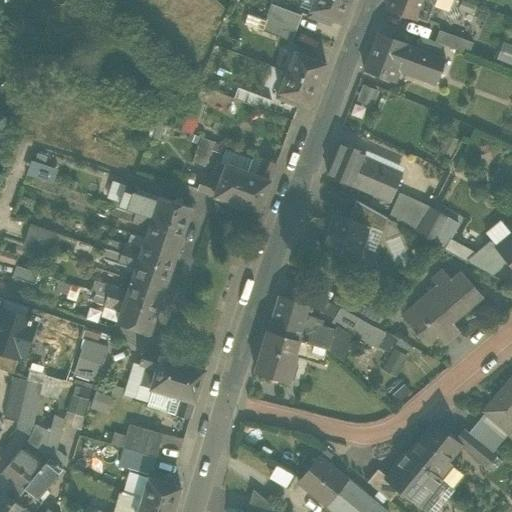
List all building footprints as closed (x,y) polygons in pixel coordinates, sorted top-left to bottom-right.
[(314,0),(301,0),(299,7),(310,11),(314,0)] [(342,23),(350,2),(345,0),(314,0),(310,11),(308,17),(328,25),(331,19),(342,23)] [(422,2),(422,0),(390,0),(387,8),(427,23),(429,18),(433,17),(434,12),(433,8),(434,6),(422,2)] [(272,4),(267,17),(297,29),(302,15),(272,4)] [(291,45),(297,29),(267,17),(262,30),(290,41),(289,44),(291,45)] [(439,30),(435,42),(442,44),(461,51),(465,40),(439,30)] [(397,69),(435,84),(445,60),(437,57),(414,48),(378,34),(364,70),(393,81),(397,69)] [(437,57),(442,44),(435,42),(419,36),(418,36),(414,48),(437,57)] [(511,43),(503,41),(498,58),(511,62),(511,43)] [(297,46),(287,72),(318,84),(326,64),(315,60),(317,54),(297,46)] [(310,104),(318,84),(287,72),(277,98),(297,106),(299,100),(310,104)] [(379,90),(363,84),(356,102),(373,108),(379,90)] [(198,85),(192,101),(202,104),(208,89),(198,85)] [(243,103),(247,92),(237,88),(233,99),(243,103)] [(243,103),(267,112),(272,101),(247,92),(243,103)] [(192,101),(186,115),(198,120),(203,105),(202,104),(192,101)] [(198,120),(186,115),(181,129),(193,133),(198,120)] [(459,141),(448,135),(439,152),(449,158),(459,141)] [(190,162),(206,168),(216,142),(199,136),(190,162)] [(351,183),(391,200),(401,176),(362,160),(365,152),(341,142),(327,176),(350,186),(351,183)] [(220,163),(226,165),(240,170),(245,156),(225,149),(220,163)] [(404,168),(365,152),(362,160),(401,176),(404,168)] [(253,159),(245,156),(240,170),(248,173),(253,159)] [(256,176),(263,159),(254,156),(253,159),(248,173),(256,176)] [(256,176),(269,181),(276,164),(263,159),(256,176)] [(58,169),(31,160),(26,175),(53,184),(58,169)] [(219,183),(226,165),(220,163),(216,161),(209,179),(219,183)] [(215,196),(236,204),(248,173),(240,170),(226,165),(219,183),(215,196)] [(256,176),(248,173),(236,204),(257,212),(269,181),(256,176)] [(197,190),(215,196),(219,183),(209,179),(202,177),(197,190)] [(120,202),(124,191),(126,185),(112,181),(107,198),(120,202)] [(135,213),(153,218),(158,203),(124,191),(120,202),(119,207),(135,213)] [(391,216),(437,243),(450,221),(428,208),(427,210),(414,202),(403,195),(392,214),(391,216)] [(160,196),(158,203),(153,218),(184,229),(192,207),(160,196)] [(349,218),(368,226),(374,211),(355,200),(349,218)] [(116,216),(132,222),(135,213),(119,207),(116,216)] [(381,231),(386,218),(374,211),(368,226),(381,231)] [(153,218),(135,213),(132,222),(150,228),(153,218)] [(358,245),(361,246),(368,226),(349,218),(335,213),(329,229),(331,230),(324,249),(353,259),(358,245)] [(177,250),(184,229),(153,218),(150,228),(145,239),(177,250)] [(492,242),(496,246),(511,233),(500,220),(485,233),(492,242)] [(460,226),(450,221),(437,243),(447,249),(452,239),(460,226)] [(23,244),(50,253),(57,232),(31,223),(23,244)] [(381,231),(368,226),(361,246),(373,250),(381,231)] [(511,232),(511,233),(496,246),(497,247),(509,237),(510,239),(511,237),(511,232)] [(133,235),(129,246),(142,251),(145,239),(133,235)] [(508,263),(511,267),(511,237),(510,239),(509,237),(497,247),(496,248),(508,263)] [(110,250),(121,254),(125,245),(106,238),(103,248),(110,250)] [(170,271),(177,250),(145,239),(142,251),(139,260),(170,271)] [(478,253),(452,239),(447,249),(469,261),(478,253)] [(467,262),(492,276),(508,263),(496,248),(497,247),(496,246),(492,242),(478,253),(469,261),(467,262)] [(129,246),(125,245),(121,254),(139,260),(142,251),(129,246)] [(19,254),(1,248),(0,251),(0,259),(15,264),(19,254)] [(106,259),(118,264),(121,254),(110,250),(106,259)] [(139,260),(121,254),(118,264),(135,269),(139,260)] [(163,291),(170,271),(139,260),(135,269),(131,281),(163,291)] [(39,272),(16,265),(12,277),(35,284),(39,272)] [(437,335),(445,344),(455,335),(447,326),(453,321),(482,294),(462,272),(453,281),(443,269),(432,279),(441,289),(427,301),(423,297),(401,317),(427,344),(437,335)] [(92,291),(107,296),(110,286),(96,281),(92,291)] [(156,312),(163,291),(131,281),(128,292),(125,302),(156,312)] [(128,292),(110,286),(107,296),(125,302),(128,292)] [(89,300),(104,305),(107,296),(92,291),(89,300)] [(349,295),(342,308),(365,321),(378,328),(379,326),(385,316),(349,295)] [(125,302),(107,296),(104,305),(121,311),(125,302)] [(278,296),(268,331),(295,339),(298,340),(303,325),(306,315),(309,305),(278,296)] [(335,320),(342,308),(323,297),(317,309),(335,320)] [(4,299),(1,309),(23,317),(27,307),(4,299)] [(149,334),(156,312),(125,302),(121,311),(117,323),(149,334)] [(354,332),(357,333),(365,321),(342,308),(335,320),(334,322),(336,323),(354,332)] [(0,351),(17,357),(18,353),(24,355),(34,325),(30,323),(31,320),(30,319),(23,317),(1,309),(0,310),(0,351)] [(324,320),(306,315),(303,325),(334,334),(335,329),(322,326),(324,320)] [(378,328),(365,321),(357,333),(378,344),(385,332),(378,328)] [(461,329),(453,321),(447,326),(455,335),(461,329)] [(334,334),(329,350),(343,364),(354,332),(336,323),(335,329),(334,334)] [(303,325),(298,340),(298,341),(329,350),(334,334),(303,325)] [(290,353),(295,339),(268,331),(255,373),(288,383),(297,355),(290,353)] [(396,338),(385,332),(378,344),(390,350),(396,338)] [(73,374),(97,382),(107,347),(85,340),(73,374)] [(408,356),(394,348),(382,369),(396,377),(408,356)] [(0,351),(0,368),(12,373),(17,357),(0,351)] [(139,365),(145,366),(139,385),(151,389),(156,370),(160,357),(143,351),(139,365)] [(151,389),(152,389),(173,395),(182,363),(160,357),(156,370),(151,389)] [(139,385),(145,366),(139,365),(132,363),(123,395),(135,398),(139,385)] [(182,363),(173,395),(181,398),(195,402),(204,370),(182,363)] [(29,370),(26,380),(41,383),(43,375),(43,374),(29,370)] [(61,380),(43,375),(41,383),(39,395),(58,399),(61,380)] [(4,419),(17,421),(26,380),(14,377),(4,419)] [(504,429),(509,432),(511,428),(511,377),(484,412),(486,414),(504,429)] [(41,383),(26,380),(17,421),(15,429),(27,435),(32,424),(39,395),(41,383)] [(410,391),(404,384),(392,394),(398,401),(410,391)] [(151,389),(139,385),(135,398),(149,402),(152,389),(151,389)] [(112,395),(92,389),(89,400),(87,408),(107,414),(112,395)] [(167,412),(173,395),(152,389),(149,402),(147,406),(167,412)] [(84,417),(87,408),(89,400),(71,395),(66,412),(84,417)] [(176,415),(181,398),(173,395),(167,412),(176,415)] [(176,415),(189,419),(195,402),(181,398),(176,415)] [(84,417),(66,412),(64,420),(63,424),(81,429),(84,417)] [(486,414),(470,434),(488,449),(504,429),(486,414)] [(54,416),(50,428),(45,448),(55,454),(55,452),(63,424),(64,420),(54,416)] [(25,448),(23,451),(42,466),(45,448),(50,428),(48,428),(47,429),(36,424),(25,448)] [(124,448),(156,457),(163,434),(130,424),(126,436),(123,448),(124,448)] [(433,424),(409,453),(440,478),(452,464),(448,461),(460,446),(454,441),(433,424)] [(495,455),(488,449),(470,434),(464,429),(454,441),(460,446),(465,448),(486,466),(495,455)] [(110,444),(123,448),(126,436),(114,432),(110,444)] [(45,448),(42,466),(49,459),(61,468),(66,457),(55,452),(55,454),(45,448)] [(124,448),(119,466),(130,467),(147,467),(152,468),(156,457),(124,448)] [(2,471),(15,482),(16,480),(25,487),(42,466),(23,451),(20,449),(2,471)] [(435,511),(454,490),(440,478),(409,453),(406,450),(400,458),(402,459),(387,478),(400,489),(420,506),(421,505),(429,511),(435,511)] [(299,483),(327,505),(347,480),(319,458),(299,483)] [(25,487),(24,488),(37,498),(37,497),(41,493),(62,469),(61,468),(49,459),(42,466),(25,487)] [(150,472),(152,468),(147,467),(130,467),(119,466),(149,475),(150,472)] [(294,475),(276,466),(269,479),(286,488),(294,475)] [(368,482),(390,500),(400,489),(387,478),(378,470),(368,482)] [(142,499),(148,478),(129,472),(122,492),(131,495),(142,499)] [(148,478),(142,499),(174,509),(181,488),(170,485),(171,479),(150,472),(149,475),(148,478)] [(15,482),(6,493),(15,500),(24,488),(25,487),(16,480),(15,482)] [(385,511),(347,480),(327,505),(335,511),(385,511)] [(0,511),(4,511),(15,500),(6,493),(0,487),(0,511)] [(24,488),(15,500),(30,511),(32,511),(42,501),(37,497),(37,498),(24,488)] [(138,511),(142,499),(131,495),(122,492),(120,490),(113,511),(138,511)] [(253,490),(247,509),(256,511),(271,511),(273,506),(253,490)] [(173,511),(174,509),(142,499),(138,511),(173,511)] [(30,511),(15,500),(4,511),(30,511)]
